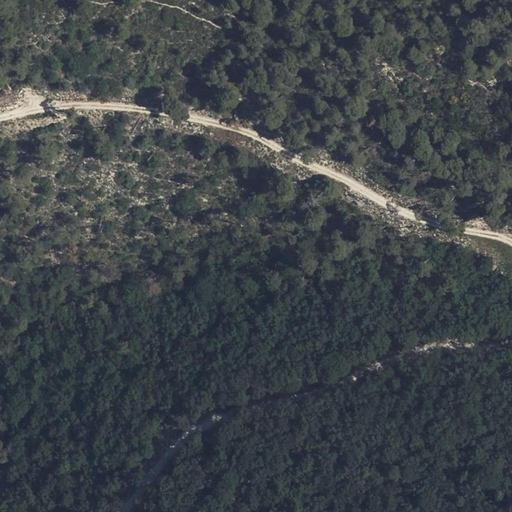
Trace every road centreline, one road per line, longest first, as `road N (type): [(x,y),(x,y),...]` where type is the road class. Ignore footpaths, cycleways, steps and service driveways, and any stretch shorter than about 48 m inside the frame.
road 1 (track): [(0,119),(71,106),(205,119),(400,210),(511,241)]
road 2 (track): [(511,339),(399,356),(205,425),(172,449),(124,511)]
